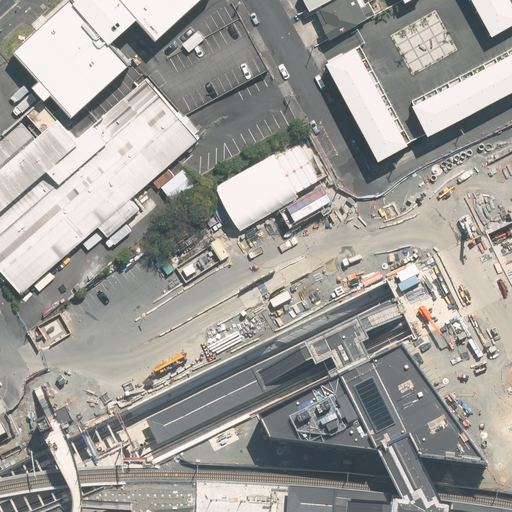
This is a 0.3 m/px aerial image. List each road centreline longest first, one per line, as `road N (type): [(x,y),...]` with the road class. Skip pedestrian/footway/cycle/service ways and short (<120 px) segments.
road 1 (unclassified): [(366,190),(473,367),(505,377)]
road 2 (residential): [(366,190),(259,0)]
road 3 (residential): [(366,190),(511,117)]
